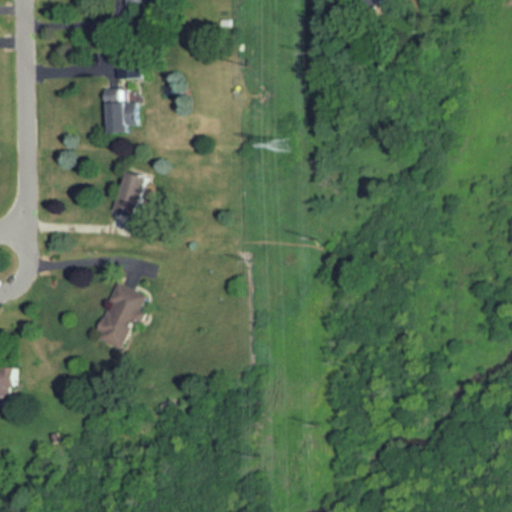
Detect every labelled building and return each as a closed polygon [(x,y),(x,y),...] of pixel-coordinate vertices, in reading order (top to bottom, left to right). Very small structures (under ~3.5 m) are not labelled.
[(394,0),(370,0),(376,10),(394,0)] [(113,90),(114,134),(136,134),(135,124),(143,124),(142,89),(113,90)] [(155,178),(131,172),(120,216),(144,222),(155,178)] [(100,336),(130,347),(151,292),(120,280),(100,336)] [(0,388),(24,388),(24,364),(0,364),(0,388)]
